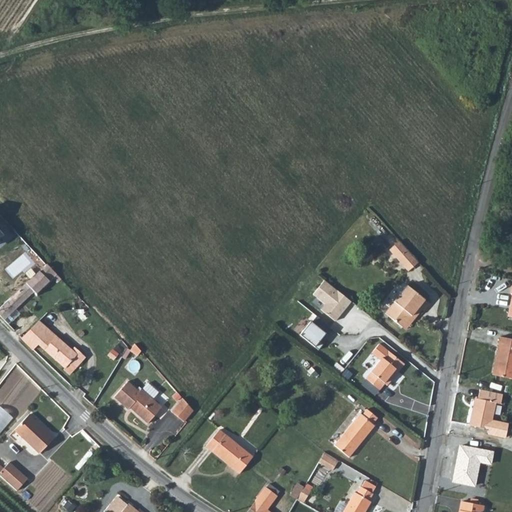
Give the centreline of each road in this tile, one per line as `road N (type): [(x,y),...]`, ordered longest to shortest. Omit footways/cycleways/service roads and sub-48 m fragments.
road 1 (unclassified): [(421,511),(457,313),(511,93)]
road 2 (track): [(357,0),(196,14),(0,55)]
road 3 (tertiary): [(202,511),(84,416),(0,331)]
